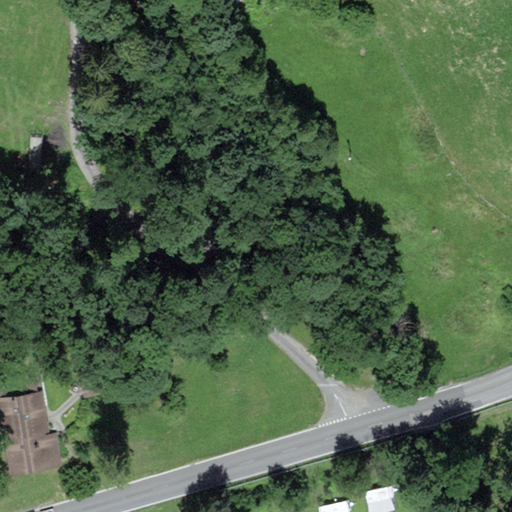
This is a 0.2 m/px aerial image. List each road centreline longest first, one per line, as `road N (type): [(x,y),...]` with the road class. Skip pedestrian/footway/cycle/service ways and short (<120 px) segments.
road 1 (track): [(83,0),(82,133),(93,179),(265,324),(336,393),(354,427)]
road 2 (secondary): [(71,511),(511,380)]
